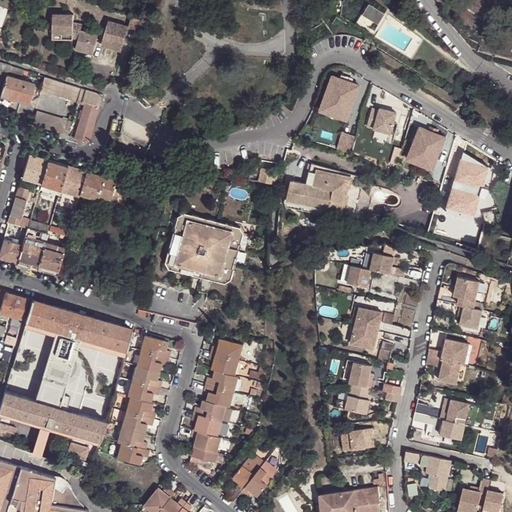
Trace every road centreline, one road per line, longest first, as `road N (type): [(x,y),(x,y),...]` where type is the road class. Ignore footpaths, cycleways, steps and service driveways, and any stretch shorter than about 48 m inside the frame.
road 1 (residential): [(0,274),(187,333),(192,343),(165,452),(230,511)]
road 2 (residential): [(281,140),(317,66),(338,56),(485,139),(511,144)]
road 3 (residential): [(401,443),(441,264)]
road 4 (residential): [(109,101),(191,139),(281,140)]
road 5 (residential): [(281,140),(354,162),(400,188)]
road 6 (residential): [(22,137),(81,155),(94,149),(109,101)]
road 7 (residential): [(511,88),(479,66),(427,0)]
